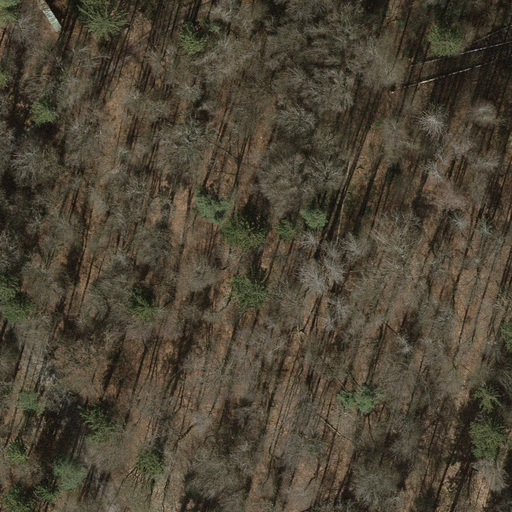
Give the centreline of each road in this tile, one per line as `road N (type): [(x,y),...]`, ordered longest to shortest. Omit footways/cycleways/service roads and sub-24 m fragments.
road 1 (track): [(0,158),(157,32),(218,0)]
road 2 (track): [(114,511),(28,332),(0,297)]
